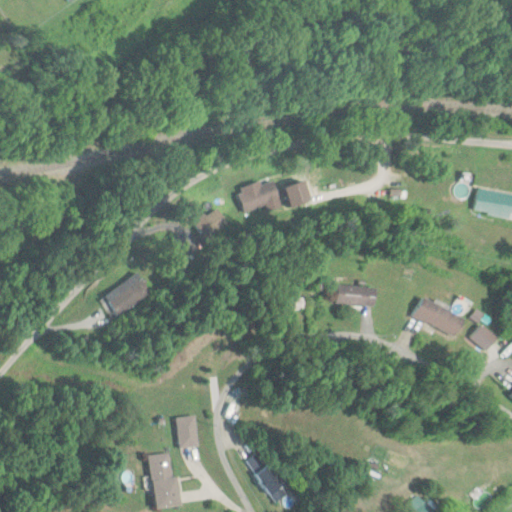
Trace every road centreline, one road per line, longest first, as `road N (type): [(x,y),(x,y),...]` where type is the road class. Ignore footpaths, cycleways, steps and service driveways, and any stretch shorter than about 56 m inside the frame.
road 1 (residential): [(0,373),(184,181),(308,141),(511,142)]
road 2 (residential): [(251,511),(222,459),(223,390),(269,349),(301,336),(348,332),(396,343),(511,413)]
